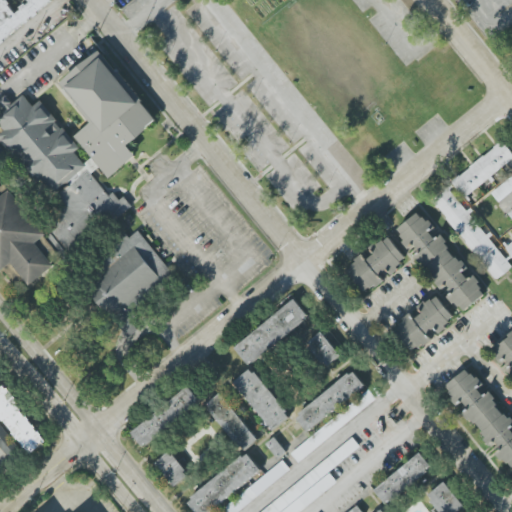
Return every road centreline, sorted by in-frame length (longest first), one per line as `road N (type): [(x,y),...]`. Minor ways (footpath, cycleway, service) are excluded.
road 1 (residential): [(93,0),(505,511)]
road 2 (residential): [(79,445),(511,95)]
road 3 (secondary): [(167,511),(0,306)]
road 4 (residential): [(511,93),(435,0)]
